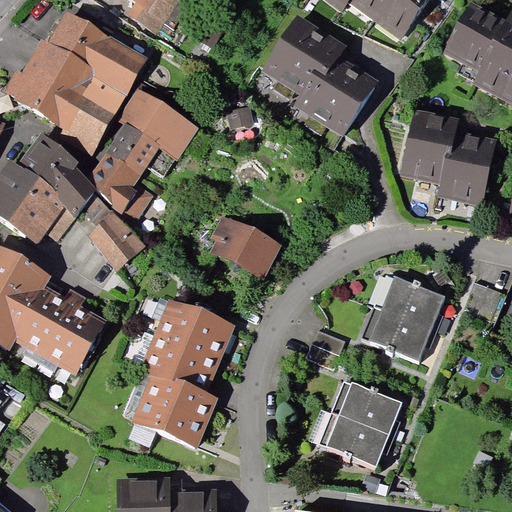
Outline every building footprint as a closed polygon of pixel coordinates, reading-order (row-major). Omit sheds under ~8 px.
[(125,0),(146,13),(154,0),(125,0)] [(349,0),(321,0),(340,13),(349,0)] [(429,0),(351,0),(347,6),(398,43),(429,0)] [(494,27),(463,11),(437,61),(468,77),(494,27)] [(511,112),(511,19),(502,14),(465,91),(511,114),(511,112)] [(138,65),(60,22),(45,51),(35,45),(17,77),(14,75),(1,100),(91,149),(138,65)] [(346,55),(297,23),(266,73),(303,98),(298,105),(348,137),(379,91),(340,65),(346,55)] [(195,131),(134,96),(85,185),(110,218),(88,241),(114,277),(139,254),(128,238),(155,202),(135,189),(155,156),(176,170),(195,131)] [(251,112),(227,115),(229,135),(254,132),(251,112)] [(450,124),(407,115),(394,182),(437,191),(447,139),(450,124)] [(489,146),(447,139),(437,205),(479,211),(489,146)] [(15,173),(2,167),(0,169),(0,228),(35,254),(59,216),(68,222),(87,196),(69,178),(75,169),(39,140),(15,173)] [(281,250),(219,224),(202,263),(264,289),(281,250)] [(46,283),(0,258),(0,356),(6,360),(12,348),(71,378),(98,325),(40,295),(46,283)] [(438,303),(386,284),(362,348),(413,367),(438,303)] [(504,299),(472,287),(462,314),(494,326),(504,299)] [(139,377),(205,402),(232,333),(167,308),(139,377)] [(342,346),(315,336),(305,363),(332,373),(342,346)] [(195,455),(214,407),(148,384),(130,430),(195,455)] [(396,410),(342,388),(316,453),(369,475),(396,410)] [(184,482),(119,483),(119,511),(219,511),(220,493),(184,494),(184,482)]
